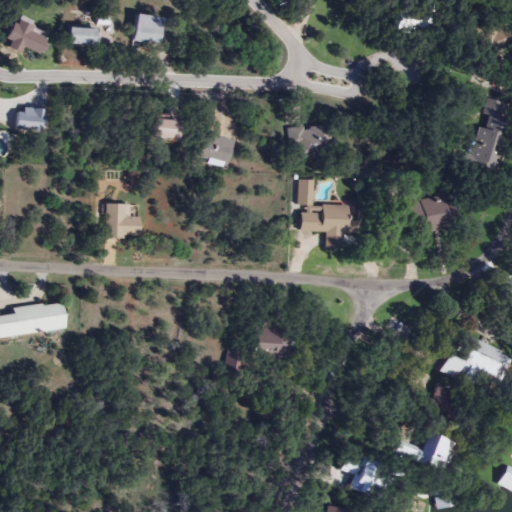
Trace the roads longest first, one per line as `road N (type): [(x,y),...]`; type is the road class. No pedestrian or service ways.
road 1 (residential): [(371,284),(0,264)]
road 2 (residential): [(0,74),(258,82),(295,71)]
road 3 (residential): [(282,511),(371,284)]
road 4 (residential): [(371,284),(467,274),(498,247),(511,219)]
